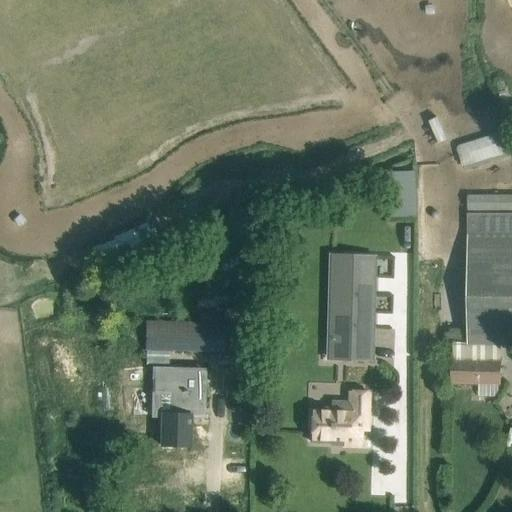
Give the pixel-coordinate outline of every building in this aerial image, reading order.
[(495,133),(452,144),(458,167),(501,156),(495,133)] [(511,214),(467,215),(467,231),(468,343),(503,344),(503,347),(511,346),(511,195),(467,195),(467,211),(511,210),(511,214)] [(332,255),(330,328),(332,328),(347,328),(346,361),(370,361),(373,256),(332,255)] [(223,352),(224,325),(147,323),(146,350),(223,352)] [(503,344),(451,343),(452,386),(503,385),(503,347),(503,344)] [(163,414),(162,426),(162,446),(189,447),(191,393),(174,392),(174,414),(163,414)] [(369,392),(349,392),(349,402),(331,402),(331,409),(312,408),(311,442),(342,443),(342,446),(360,446),(361,431),(368,431),(369,392)]
